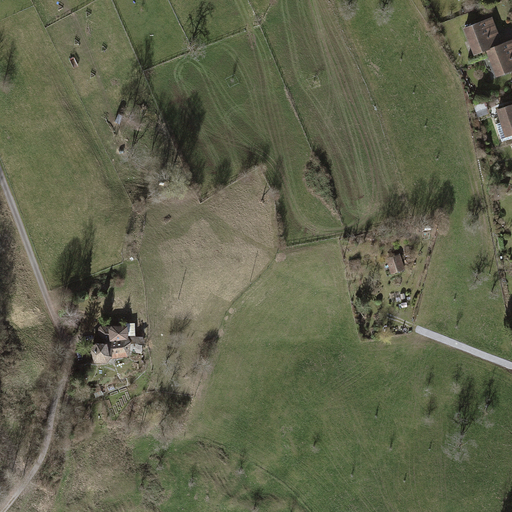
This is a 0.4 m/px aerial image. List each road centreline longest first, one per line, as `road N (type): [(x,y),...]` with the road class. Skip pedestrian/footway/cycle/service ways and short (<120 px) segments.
road 1 (track): [(69,342),(70,374),(55,403),(49,446),(4,511)]
road 2 (unclassified): [(0,171),(69,342)]
